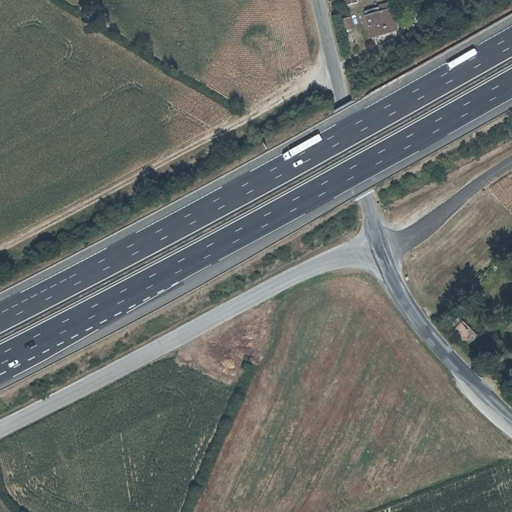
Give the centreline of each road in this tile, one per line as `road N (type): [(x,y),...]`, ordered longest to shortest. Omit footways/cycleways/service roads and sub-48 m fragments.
road 1 (motorway): [(511,39),(0,316)]
road 2 (motorway): [(0,356),(511,80)]
road 3 (unclassified): [(382,257),(321,263),(0,421)]
road 4 (track): [(330,69),(0,249)]
road 5 (tertiary): [(315,0),(382,257)]
road 6 (tertiary): [(382,257),(445,357),(511,415)]
road 7 (residential): [(382,257),(511,164)]
